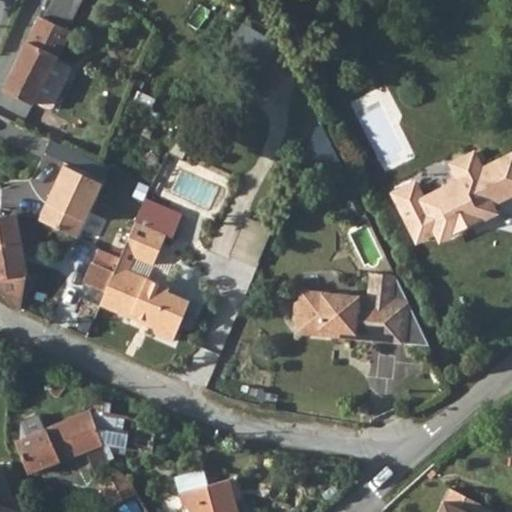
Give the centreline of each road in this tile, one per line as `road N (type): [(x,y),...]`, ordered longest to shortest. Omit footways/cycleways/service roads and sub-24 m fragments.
road 1 (residential): [(0,313),(214,414),(413,455)]
road 2 (residential): [(413,455),(511,368)]
